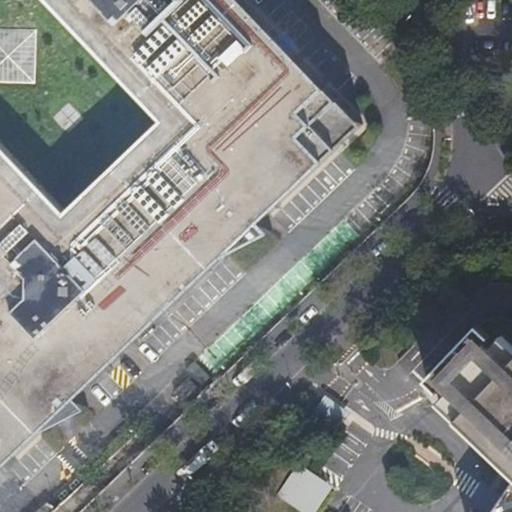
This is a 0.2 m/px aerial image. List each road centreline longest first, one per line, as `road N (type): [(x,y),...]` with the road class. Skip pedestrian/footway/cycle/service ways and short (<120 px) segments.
road 1 (unclassified): [(136,511),(480,165)]
road 2 (residential): [(480,165),(414,0)]
